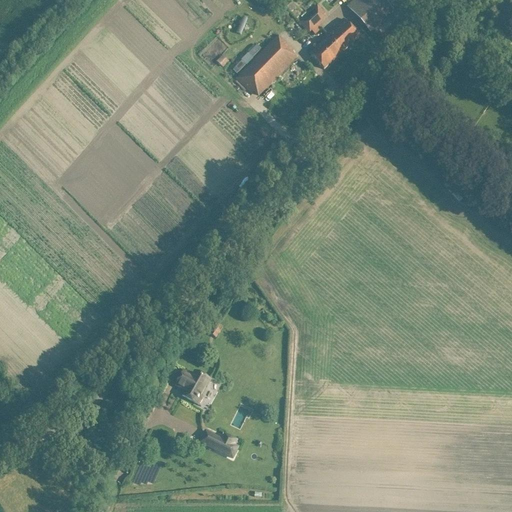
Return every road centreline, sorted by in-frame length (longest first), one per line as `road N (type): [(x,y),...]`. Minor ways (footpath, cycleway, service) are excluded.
road 1 (unclassified): [(35,440),(118,378),(457,0)]
road 2 (unknown): [(109,489),(154,422),(203,423)]
